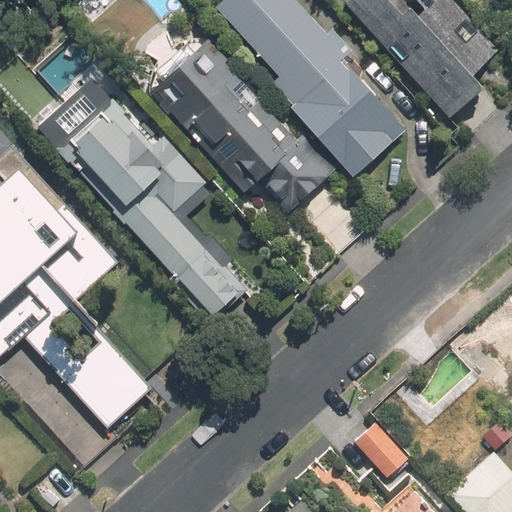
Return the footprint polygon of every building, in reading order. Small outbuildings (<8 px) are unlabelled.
[(321,35),(289,0),(220,0),(213,7),(277,77),(271,83),(290,104),(287,106),(351,176),(403,129),(339,59),(347,51),(327,29),(321,35)] [(332,0),(448,121),(484,87),(474,76),(500,52),(450,0),(395,0),(394,1),(392,0),(332,0)] [(333,169),(302,135),(296,141),(222,62),(224,60),(204,38),(146,93),(165,114),(167,113),(241,192),(254,179),(286,213),(333,169)] [(210,323),(245,290),(178,219),(208,191),(90,66),(25,128),(210,323)] [(0,364),(28,339),(110,429),(152,391),(75,305),(116,268),(0,141),(0,364)] [(511,407),(511,305),(495,324),(499,327),(472,355),(502,383),(494,391),(511,407)] [(492,450),(509,435),(496,421),(480,436),(492,450)] [(511,511),(511,470),(493,450),(447,492),(465,511),(511,511)] [(380,504),(371,511),(434,511),(409,484),(383,508),(380,504)]
